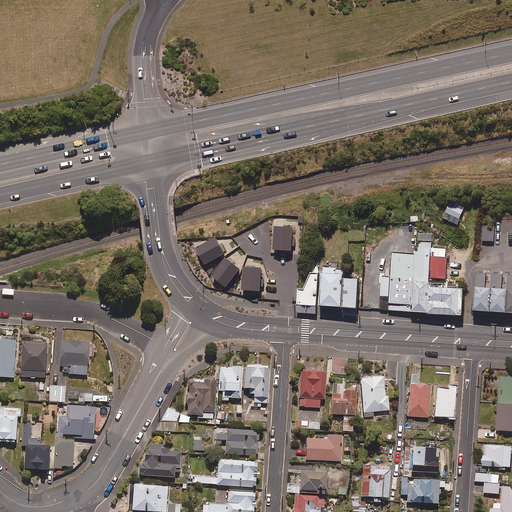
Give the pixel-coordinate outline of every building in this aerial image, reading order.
[(464,209),(449,203),(446,212),(452,214),(450,220),(458,223),(464,209)] [(483,223),(482,240),(494,241),(495,224),(483,223)] [(294,227),(276,226),(275,249),(293,250),(294,227)] [(416,252),(414,279),(430,280),(430,277),(431,256),(432,246),(419,246),(419,250),(416,250),(416,252)] [(416,252),(393,250),(389,309),(412,310),(414,279),(416,252)] [(431,256),(430,277),(446,277),(447,256),(431,256)] [(304,288),(299,287),(298,303),(358,305),(360,271),(344,271),(344,267),(323,266),(322,271),(311,271),(304,288)] [(263,268),(245,267),(244,290),(262,291),(263,268)] [(477,269),(474,313),(511,315),(511,272),(510,273),(509,286),(503,286),(504,272),(494,271),(493,285),(488,285),(489,270),(477,269)] [(414,279),(412,310),(462,313),(464,286),(432,284),(433,280),(430,280),(414,279)] [(1,337),(1,340),(0,340),(0,377),(14,378),(16,342),(13,342),(14,338),(1,337)] [(21,377),(44,377),(44,373),(47,373),(48,342),(22,341),(21,377)] [(94,344),(61,342),(60,366),(67,367),(66,374),(87,375),(89,357),(93,357),(94,344)] [(347,359),(332,359),(332,373),(346,373),(347,359)] [(249,395),(254,395),(254,403),(251,403),(251,408),(261,408),(261,403),(268,403),(267,367),(246,367),(246,369),(244,369),(245,390),(249,390),(249,395)] [(222,392),(222,401),(229,401),(229,399),(241,399),(241,389),(242,368),(220,368),(219,392),(222,392)] [(303,371),(303,373),(301,372),(299,407),(320,408),(320,400),(325,400),(327,372),(311,371),(303,371)] [(511,376),(500,376),(497,430),(511,430),(511,376)] [(362,379),(363,417),(374,417),(374,412),(389,411),(388,397),(385,397),(384,378),(362,379)] [(215,381),(204,380),(204,384),(188,384),(186,415),(198,415),(198,418),(213,419),(215,381)] [(333,384),(331,415),(344,415),(343,432),(354,432),(357,382),(347,382),(347,390),(342,390),(342,385),(333,384)] [(431,387),(411,385),(408,416),(428,418),(431,387)] [(66,386),(49,386),(49,402),(66,402),(66,386)] [(454,419),(457,387),(448,386),(447,390),(437,389),(435,417),(454,419)] [(79,392),(68,391),(68,399),(79,399),(79,392)] [(92,394),(83,393),(83,402),(92,402),(92,394)] [(57,435),(63,435),(78,436),(77,438),(93,439),(95,407),(67,405),(66,418),(58,417),(57,435)] [(20,409),(0,408),(0,441),(16,442),(17,417),(20,417),(20,409)] [(225,411),(217,411),(217,420),(225,421),(225,411)] [(430,421),(409,420),(408,429),(429,430),(430,421)] [(309,421),(296,421),(296,426),(296,429),(320,430),(320,423),(309,423),(309,421)] [(40,446),(42,424),(32,423),(23,423),(22,446),(26,446),(24,469),(49,470),(50,447),(40,446)] [(257,456),(257,430),(227,429),(227,434),(216,433),(216,441),(226,442),(226,455),(257,456)] [(63,435),(57,435),(56,469),(62,469),(62,466),(73,467),(74,440),(63,440),(63,435)] [(342,436),(328,435),(328,440),(308,439),(307,461),(341,462),(342,436)] [(201,437),(193,437),(193,451),(206,451),(206,446),(201,446),(201,437)] [(511,455),(511,445),(484,444),(483,466),(511,467),(511,455)] [(180,472),(180,453),(166,452),(166,449),(161,449),(161,445),(151,445),(151,451),(146,451),(145,460),(142,460),(142,466),(141,466),(140,476),(175,477),(175,472),(180,472)] [(410,448),(404,448),(402,476),(408,476),(410,448)] [(413,449),(413,466),(439,466),(438,449),(413,449)] [(354,454),(349,454),(348,460),(344,460),(344,465),(350,465),(350,460),(354,460),(354,454)] [(257,463),(219,460),(218,478),(194,476),(194,484),(256,488),(257,478),(260,478),(260,474),(257,474),(257,463)] [(388,503),(391,467),(363,465),(361,502),(375,502),(388,503)] [(296,494),(326,496),(327,475),(301,473),(301,484),(287,483),(287,493),(296,494)] [(484,493),(500,494),(501,483),(499,482),(499,475),(476,473),(476,481),(485,482),(484,493)] [(445,488),(446,481),(413,479),(412,484),(408,484),(408,478),(402,478),(401,495),(410,495),(409,503),(439,504),(440,488),(445,488)] [(166,511),(168,487),(129,485),(128,511),(145,511),(166,511)] [(511,511),(511,486),(502,487),(503,503),(494,503),(494,508),(491,508),(491,511),(511,511)] [(202,511),(252,511),(253,508),(256,508),(257,504),(252,504),(253,493),(229,491),(227,505),(209,504),(208,511),(202,511)] [(323,511),(325,497),(296,495),(294,511),(323,511)]
